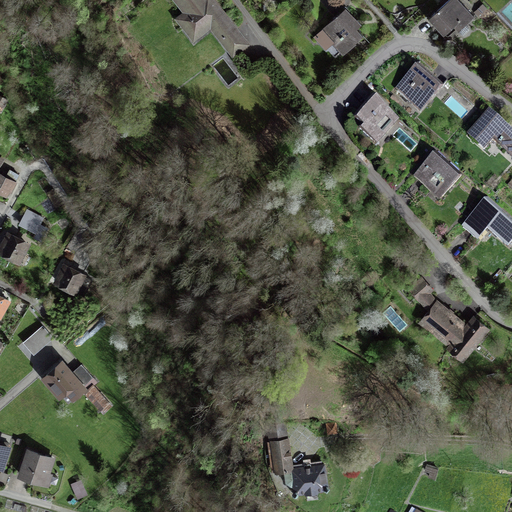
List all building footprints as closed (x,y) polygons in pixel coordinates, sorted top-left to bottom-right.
[(248,48),(210,0),(171,0),(180,11),(172,17),(192,44),(209,31),(231,60),(248,48)] [(475,19),(455,0),(449,0),(428,21),(443,37),(452,28),(459,34),(475,19)] [(361,26),(344,10),(314,40),(327,53),(332,48),(343,59),(364,38),(356,31),(361,26)] [(442,88),(417,68),(395,95),(420,115),(442,88)] [(400,123),(374,100),(354,122),(380,145),(400,123)] [(511,132),(488,113),(466,138),(493,161),(501,151),(511,160),(511,132)] [(460,177),(434,155),(413,180),(440,202),(460,177)] [(0,174),(0,188),(9,193),(15,184),(0,174)] [(54,190),(48,193),(55,206),(61,202),(54,190)] [(511,245),(511,224),(483,202),(463,229),(479,241),(485,232),(509,250),(511,245)] [(45,226),(25,215),(20,223),(35,231),(32,235),(38,238),(45,226)] [(26,246),(3,233),(0,239),(0,254),(16,264),(26,246)] [(85,281),(58,266),(48,283),(75,298),(85,281)] [(436,301),(428,292),(432,289),(422,278),(409,288),(419,300),(423,297),(432,307),(420,321),(430,329),(434,324),(455,341),(449,348),(462,358),(487,327),(475,317),(467,326),(437,301),(436,301)] [(9,300),(0,295),(0,317),(9,300)] [(59,364),(38,380),(54,400),(62,394),(69,403),(82,393),(59,364)] [(283,422),(269,423),(276,471),(285,470),(292,469),(292,465),(288,438),(285,438),(283,422)] [(323,422),(316,423),(317,430),(324,429),(323,422)] [(14,444),(0,439),(0,464),(7,467),(14,444)] [(54,457),(26,448),(17,476),(44,485),(54,457)] [(304,463),(292,465),(292,469),(285,470),(287,483),(290,485),(294,485),(295,490),(294,490),(293,492),(293,494),(295,495),(297,495),(298,493),(306,491),(306,492),(317,491),(317,490),(325,488),(327,490),(329,487),(327,485),(324,464),(322,464),(321,461),(310,462),(310,459),(307,460),(304,460),(304,463)] [(434,479),(437,468),(427,465),(425,471),(429,472),(428,477),(434,479)]
